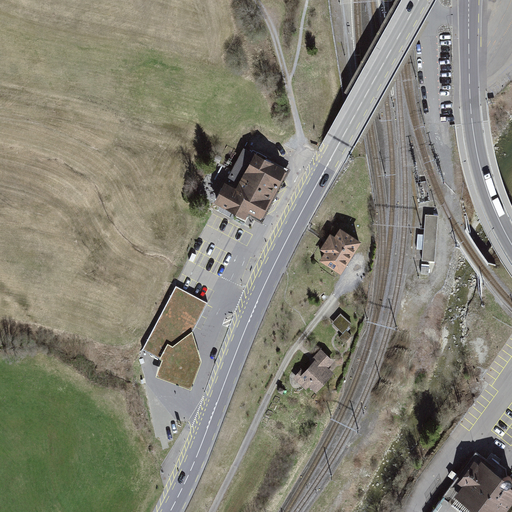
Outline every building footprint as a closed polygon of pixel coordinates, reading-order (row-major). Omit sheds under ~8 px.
[(258,221),(284,170),(245,150),(218,201),(258,221)] [(216,201),(223,189),(209,182),(202,193),(216,201)] [(439,217),(426,216),(423,261),(436,262),(439,217)] [(340,270),(359,242),(340,229),(321,258),(340,270)] [(207,301),(177,285),(142,347),(162,358),(173,343),(192,328),(207,301)] [(339,336),(345,342),(352,334),(346,329),(352,322),(341,312),(332,322),(343,332),(339,336)] [(201,358),(192,328),(173,343),(162,358),(156,373),(191,386),(201,358)] [(332,358),(320,347),(294,376),(306,386),(309,383),(316,389),(333,369),(327,364),(332,358)] [(502,511),(511,500),(511,486),(479,461),(454,492),(480,511),(502,511)]
